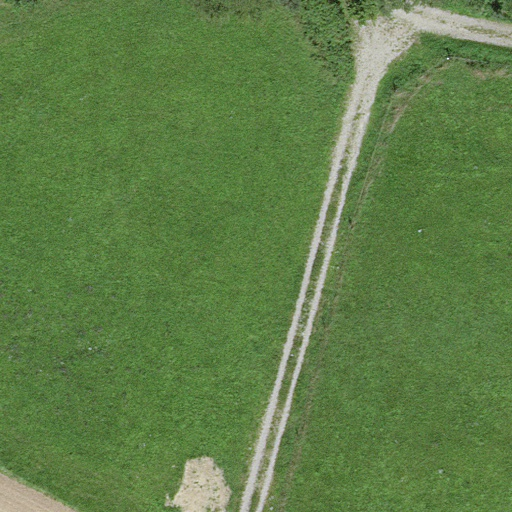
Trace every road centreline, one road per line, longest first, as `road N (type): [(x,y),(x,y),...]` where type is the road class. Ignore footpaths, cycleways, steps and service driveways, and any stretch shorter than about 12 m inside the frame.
road 1 (track): [(403,10),(377,57),(245,511)]
road 2 (track): [(384,0),(511,33)]
